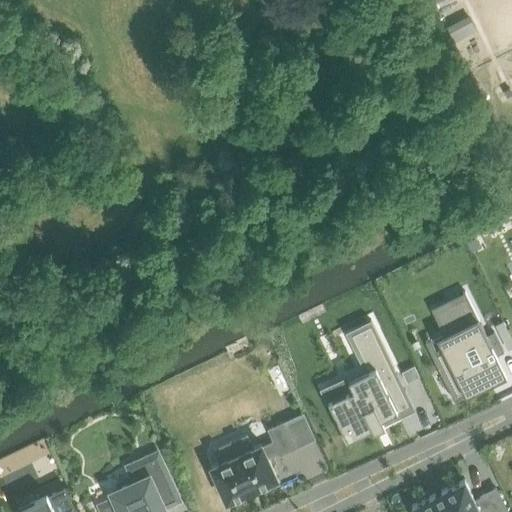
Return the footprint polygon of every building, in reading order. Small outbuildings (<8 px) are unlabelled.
[(471,18),(448,31),(453,41),(476,29),(471,18)] [(464,295),(434,310),(452,344),(436,352),(457,396),(453,398),(454,400),(471,392),(489,383),(485,375),(502,366),(496,355),(503,351),(493,331),(486,334),(465,290),(462,292),(464,295)] [(352,388),(328,400),(347,439),(367,429),(367,428),(371,426),(372,430),(373,430),(375,430),(374,427),(381,423),(382,426),(385,425),(384,424),(381,418),(410,404),(413,410),(414,409),(372,323),(351,333),(368,369),(348,379),(352,388)] [(414,365),(401,371),(406,382),(419,375),(414,365)] [(219,461),(210,465),(226,500),(277,477),(267,456),(278,451),(279,453),(294,447),(282,421),(268,428),(273,440),(262,445),(261,442),(252,446),(246,434),(213,448),(219,461)] [(115,498),(101,504),(103,511),(161,511),(165,511),(162,505),(177,499),(158,457),(156,453),(129,466),(135,480),(112,491),(115,498)] [(464,478),(411,505),(414,511),(480,511),(480,510),(487,507),(489,511),(507,511),(495,487),(481,494),(482,496),(475,500),(464,478)] [(76,511),(64,486),(19,508),(21,511),(76,511)]
